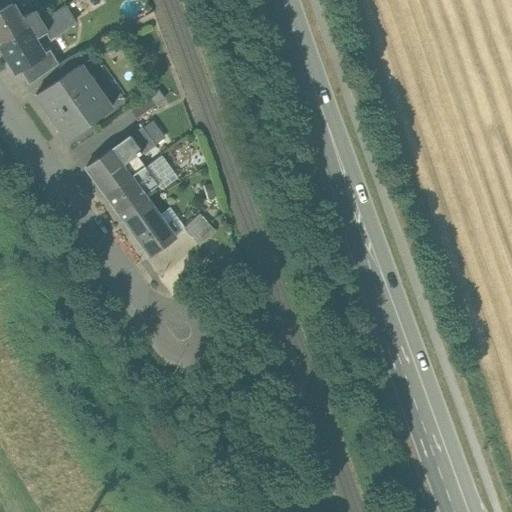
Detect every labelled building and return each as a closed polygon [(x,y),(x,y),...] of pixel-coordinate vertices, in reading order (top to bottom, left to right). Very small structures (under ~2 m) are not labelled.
[(21,19),(12,3),(0,10),(0,44),(40,20),(34,11),(21,19)] [(66,5),(40,20),(47,32),(46,32),(49,38),(54,34),(56,37),(68,29),(67,27),(76,22),(66,5)] [(0,44),(0,45),(15,71),(19,68),(43,54),(43,53),(35,39),(46,32),(47,32),(40,20),(0,44)] [(43,54),(19,68),(29,84),(57,64),(58,63),(50,49),(43,53),(43,54)] [(79,51),(65,59),(58,63),(57,64),(64,74),(72,68),(80,64),(81,65),(86,61),(79,51)] [(64,74),(35,94),(52,116),(96,85),(81,65),(80,64),(72,68),(64,74)] [(96,85),(52,116),(67,139),(111,107),(96,85)] [(147,97),(129,109),(136,119),(154,106),(147,97)] [(142,127),(129,136),(140,152),(142,154),(155,145),(142,127)] [(129,136),(87,166),(93,175),(106,194),(144,166),(136,155),(140,152),(129,136)] [(144,166),(106,194),(124,218),(148,201),(144,195),(145,194),(144,194),(158,185),(144,166)] [(148,201),(124,218),(126,222),(150,255),(174,238),(148,201)] [(200,213),(183,228),(199,245),(215,230),(200,213)]
